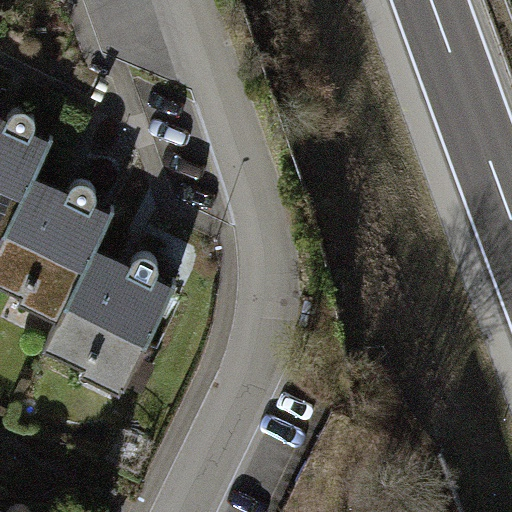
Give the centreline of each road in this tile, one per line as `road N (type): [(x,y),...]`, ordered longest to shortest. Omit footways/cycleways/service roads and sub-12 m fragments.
road 1 (residential): [(187,0),(267,235),(269,278),(260,369),(190,511)]
road 2 (motorway): [(430,0),(511,222)]
